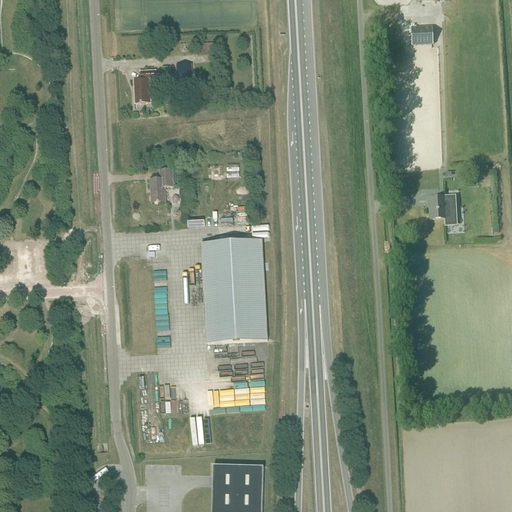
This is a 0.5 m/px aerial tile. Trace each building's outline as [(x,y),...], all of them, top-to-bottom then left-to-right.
[(433,46),(432,29),(432,27),(411,28),(412,46),(433,46)] [(197,58),(218,57),(217,46),(197,48),(197,58)] [(192,65),(177,66),(179,92),(194,91),(192,65)] [(136,105),(151,104),(150,80),(157,80),(156,72),(141,73),(141,81),(134,81),(136,105)] [(174,188),(173,171),(160,171),(161,180),(151,181),(152,204),(166,203),(165,188),(174,188)] [(455,226),(454,198),(445,198),(428,199),(429,206),(430,221),(446,221),(447,226),(455,226)] [(268,342),(263,242),(202,245),(208,346),(268,342)] [(263,511),(265,469),(215,467),(213,511),(263,511)]
